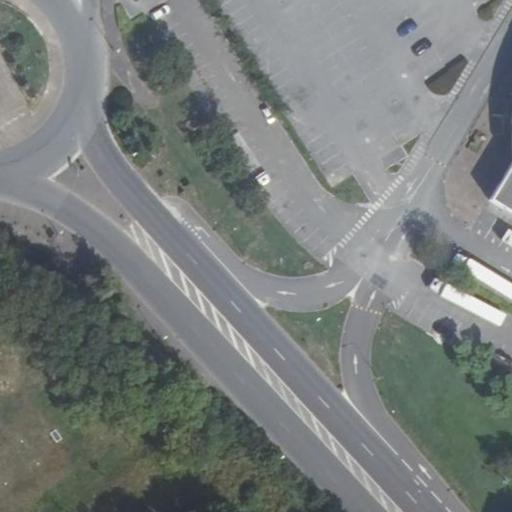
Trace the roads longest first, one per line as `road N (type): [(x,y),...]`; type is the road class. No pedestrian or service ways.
road 1 (primary): [(419,511),(150,212),(73,112)]
road 2 (unknown): [(243,0),(374,181),(429,219),(393,246),(289,367)]
road 3 (primary): [(0,183),(108,243),(358,511)]
road 4 (unknown): [(362,0),(449,130)]
